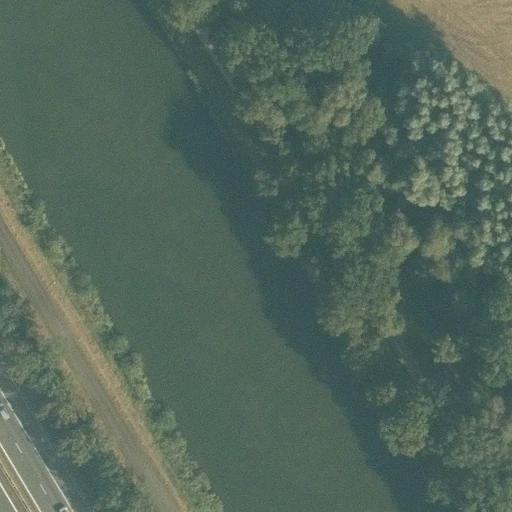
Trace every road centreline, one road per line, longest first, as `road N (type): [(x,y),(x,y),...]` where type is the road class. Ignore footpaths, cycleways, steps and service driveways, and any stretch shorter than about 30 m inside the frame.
road 1 (track): [(186,0),(490,511)]
road 2 (unclassified): [(192,511),(0,205)]
road 3 (motorway): [(65,511),(0,404)]
